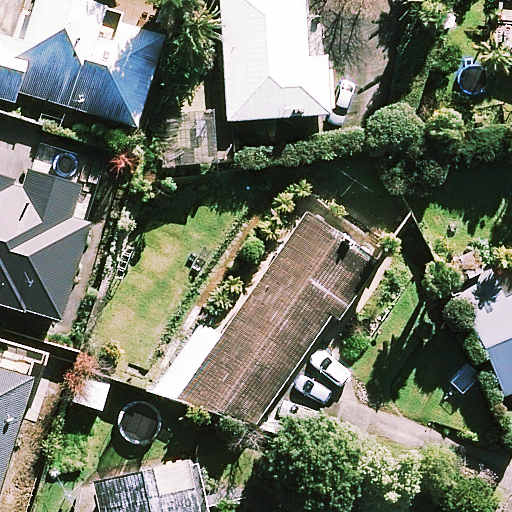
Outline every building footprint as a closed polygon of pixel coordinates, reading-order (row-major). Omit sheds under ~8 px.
[(121,20),(57,0),(30,0),(16,46),(0,40),(0,101),(14,106),(18,95),(136,132),(164,42),(118,28),(121,20)] [(305,64),(302,0),(222,0),(228,126),(328,122),(325,63),(305,64)] [(213,116),(173,117),(174,169),(214,168),(213,116)] [(379,264),(307,215),(183,396),(248,440),(331,319),(338,324),(379,264)] [(511,300),(504,304),(495,282),(461,296),(505,399),(511,396),(511,300)] [(0,489),(31,384),(0,374),(0,489)] [(199,511),(190,465),(95,485),(100,511),(199,511)]
